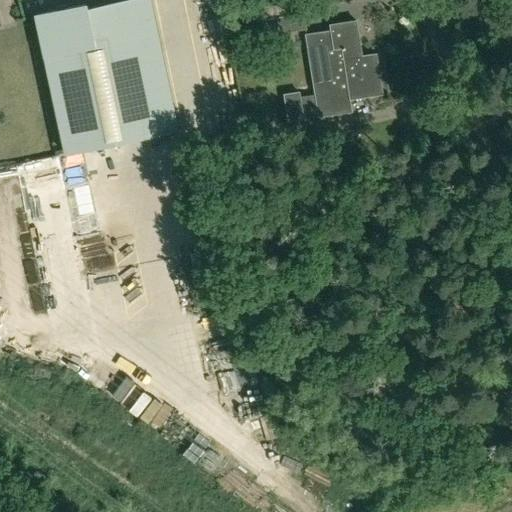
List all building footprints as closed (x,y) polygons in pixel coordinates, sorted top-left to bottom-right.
[(87,4),(38,16),(70,154),(163,133),(133,0),(124,0),(88,8),(87,4)] [(367,30),(389,24),(384,3),(362,9),(367,30)] [(305,13),(277,17),(280,33),(307,29),(305,13)] [(316,94),(301,97),(300,91),(284,94),(288,121),(304,119),(304,118),(320,116),(320,117),(342,113),(340,97),(351,95),(351,99),(383,93),(377,54),(363,56),(357,21),(331,25),(332,35),(325,36),(325,32),(307,35),(316,94)] [(229,25),(203,32),(207,48),(233,42),(229,25)] [(219,247),(189,254),(200,304),(230,297),(219,247)] [(123,378),(119,385),(128,389),(121,403),(151,419),(162,399),(123,378)]
